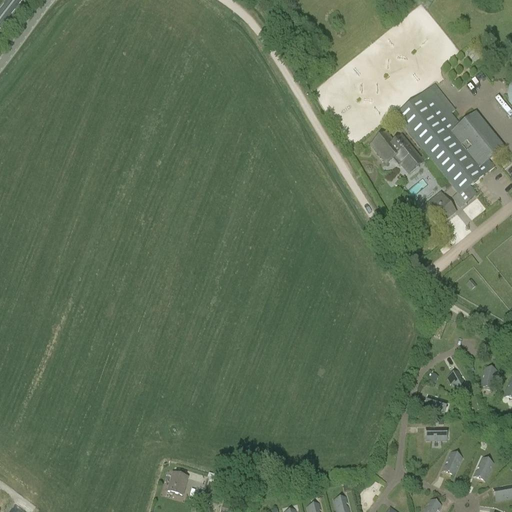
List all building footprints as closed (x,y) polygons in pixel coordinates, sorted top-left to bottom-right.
[(475,114),(460,126),(451,116),(456,112),(436,87),(395,120),(457,195),(451,200),(460,210),(477,196),(472,189),(495,170),(489,162),(504,149),(475,114)] [(385,166),(394,158),(408,175),(427,160),(406,135),(398,141),(390,131),(370,148),(385,166)] [(425,206),(441,226),(456,213),(441,194),(425,206)] [(472,258),(460,268),(465,274),(477,264),(472,258)] [(466,284),(470,290),(474,287),(469,281),(466,284)] [(484,370),(480,388),(492,391),(497,372),(484,370)] [(458,373),(447,379),(457,396),(468,390),(458,373)] [(429,397),(425,409),(444,415),(447,402),(429,397)] [(446,442),(446,429),(426,429),(427,442),(446,442)] [(443,472),(454,477),(462,459),(451,454),(443,472)] [(474,477),(485,482),(493,465),(482,459),(474,477)] [(173,475),(168,492),(182,496),(187,479),(173,475)] [(203,493),(216,498),(221,483),(208,479),(203,493)] [(511,486),(494,490),(496,502),(511,499),(511,486)] [(239,511),(231,510),(234,497),(224,494),(221,510),(219,510),(218,511),(239,511)] [(333,502),(335,511),(348,511),(346,499),(333,502)] [(424,511),(438,511),(441,508),(430,502),(424,511)]
